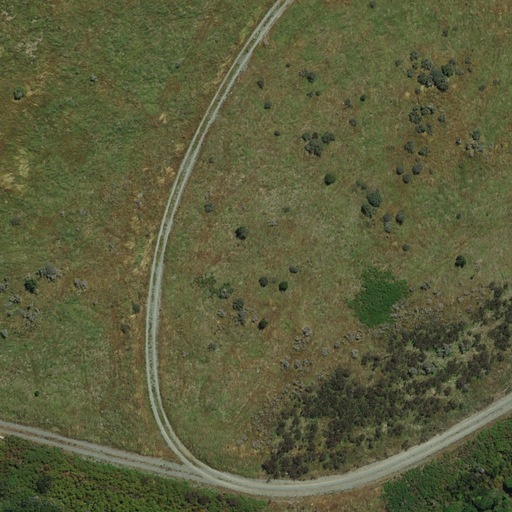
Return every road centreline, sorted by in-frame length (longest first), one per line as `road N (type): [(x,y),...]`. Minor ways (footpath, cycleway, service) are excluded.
road 1 (track): [(277,0),(211,87),(167,175),(134,271),(129,340),(139,407),(176,466),(318,487),(389,476),(511,408)]
road 2 (track): [(0,440),(150,476),(199,470)]
